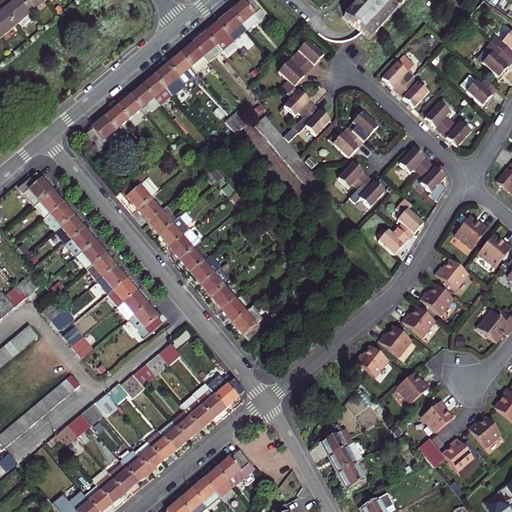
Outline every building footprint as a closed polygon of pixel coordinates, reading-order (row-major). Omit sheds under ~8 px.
[(3,0),(0,3),(0,8),(16,27),(31,14),(18,0),(17,0),(11,5),(6,0),(3,0)] [(18,0),(31,14),(46,2),(45,0),(18,0)] [(230,13),(246,32),(264,17),(250,0),(246,0),(243,3),(230,13)] [(359,0),(343,17),(357,29),(369,40),(405,0),(359,0)] [(0,40),(16,27),(0,8),(0,40)] [(217,24),(233,43),(246,32),(230,13),(217,24)] [(205,35),(221,54),(234,43),(233,43),(217,24),(205,35)] [(496,38),(491,44),(511,63),(511,33),(502,43),(496,38)] [(192,45),(208,64),(221,54),(205,35),(192,45)] [(292,58),(308,73),(323,57),(307,42),(292,58)] [(477,60),(498,79),(511,64),(511,63),(491,44),(477,60)] [(180,56),(196,75),(208,64),(192,45),(180,56)] [(178,79),(183,85),(196,75),(180,56),(167,66),(178,79)] [(414,67),(403,57),(396,65),(381,81),(397,96),(412,79),(406,74),(414,67)] [(287,96),(294,89),(308,73),(292,58),(278,74),(287,82),(280,90),(287,96)] [(167,66),(155,77),(165,90),(178,79),(167,66)] [(482,108),(496,92),(484,81),(479,86),(469,76),(459,87),(482,108)] [(165,90),(155,77),(142,87),(153,100),(159,108),(172,97),(171,96),(165,90)] [(165,90),(171,96),(183,85),(178,79),(165,90)] [(397,96),(413,110),(427,94),(412,79),(397,96)] [(129,98),(140,111),(153,100),(142,87),(129,98)] [(294,119),(298,114),(303,119),(314,107),(298,93),(294,89),(287,96),(291,100),(283,109),(294,119)] [(117,108),(128,121),(140,111),(129,98),(117,108)] [(439,104),(449,114),(453,109),(443,100),(439,104)] [(439,104),(424,120),(440,135),(451,123),(446,118),(449,114),(439,104)] [(330,122),(314,107),(303,119),(286,137),(288,140),(290,142),(298,135),(305,128),(315,138),(330,122)] [(104,119),(115,132),(128,121),(117,108),(104,119)] [(232,117),(242,130),(249,124),(238,112),(232,117)] [(361,114),(347,130),(363,144),(377,129),(361,114)] [(225,123),(235,136),(242,130),(232,117),(225,123)] [(171,122),(184,138),(188,134),(175,118),(171,122)] [(265,118),(254,127),(259,132),(269,123),(265,118)] [(115,132),(104,119),(91,130),(92,131),(85,137),(98,152),(106,147),(107,148),(120,138),(115,132)] [(269,123),(259,132),(263,137),(273,128),(269,123)] [(440,135),(456,149),(470,134),(460,124),(456,128),(451,123),(440,135)] [(273,128),(263,137),(267,142),(277,133),(273,128)] [(328,142),(348,160),(363,144),(347,130),(342,135),(337,131),(328,142)] [(277,133),(267,142),(271,147),(281,138),(277,133)] [(281,138),(271,147),(275,151),(286,143),(281,138)] [(275,151),(279,156),(290,147),(286,143),(275,151)] [(279,156),(283,161),(294,153),(290,147),(279,156)] [(413,171),(418,176),(429,164),(413,150),(398,166),(409,175),(413,171)] [(204,156),(207,160),(213,154),(210,151),(204,156)] [(294,153),(283,161),(287,166),(298,157),(294,153)] [(287,166),(292,171),(302,162),(298,157),(287,166)] [(292,171),(296,176),(306,167),(302,162),(292,171)] [(352,186),(357,191),(368,179),(352,164),(337,180),(348,190),(352,186)] [(445,179),(429,164),(418,176),(423,181),(419,185),(430,195),(429,196),(437,204),(445,190),(440,185),(445,179)] [(296,176),(300,181),(310,172),(306,167),(296,176)] [(224,180),(214,168),(204,176),(214,189),(224,180)] [(511,174),(507,170),(496,183),(511,196),(511,174)] [(300,181),(304,186),(314,177),(310,172),(300,181)] [(145,182),(148,179),(144,174),(121,192),(126,198),(136,211),(150,200),(156,195),(145,182)] [(41,180),(36,175),(18,189),(34,208),(52,193),(41,180)] [(304,186),(308,191),(319,182),(314,177),(304,186)] [(369,210),(384,194),(368,179),(357,191),(349,200),(355,205),(359,200),(369,210)] [(308,191),(312,196),(323,187),(319,182),(308,191)] [(229,198),(235,193),(228,185),(222,190),(229,198)] [(52,193),(34,208),(44,220),(62,205),(52,193)] [(232,199),(241,209),(246,206),(237,195),(232,199)] [(150,200),(136,211),(147,224),(160,213),(150,200)] [(396,231),(408,241),(423,226),(407,211),(411,207),(404,201),(395,211),(402,217),(397,221),(401,225),(396,231)] [(44,220),(44,221),(54,234),(73,218),(62,205),(44,220)] [(147,224),(158,237),(176,221),(166,208),(160,213),(147,224)] [(176,221),(158,237),(168,249),(189,232),(185,227),(191,222),(185,214),(176,221)] [(469,217),(454,236),(472,250),(488,229),(481,224),(479,226),(469,217)] [(54,234),(65,246),(83,231),(73,218),(54,234)] [(83,231),(65,246),(75,259),(94,243),(83,231)] [(378,243),(394,257),(408,241),(396,231),(391,236),(387,232),(378,243)] [(168,249),(179,262),(192,251),(200,244),(189,232),(168,249)] [(493,236),(478,255),(495,269),(511,248),(504,242),(503,244),(493,236)] [(75,259),(86,271),(104,256),(94,243),(75,259)] [(22,246),(18,250),(25,258),(29,254),(22,246)] [(192,251),(179,262),(189,274),(202,263),(192,251)] [(104,256),(86,271),(96,284),(115,268),(104,256)] [(468,275),(464,272),(450,261),(442,270),(440,268),(434,276),(454,292),(468,275)] [(189,274),(200,287),(213,276),(202,263),(189,274)] [(115,268),(96,284),(107,296),(126,281),(115,268)] [(37,276),(44,285),(50,280),(42,272),(37,276)] [(200,287),(210,300),(223,289),(213,276),(200,287)] [(17,287),(26,299),(42,286),(35,278),(27,284),(24,281),(17,287)] [(295,290),(305,302),(317,291),(308,280),(295,290)] [(118,309),(123,305),(136,293),(126,281),(107,296),(118,309)] [(48,292),(53,297),(64,288),(59,283),(48,292)] [(419,301),(439,317),(453,300),(435,286),(428,295),(425,293),(419,301)] [(4,297),(14,309),(26,299),(17,287),(4,297)] [(210,300),(221,312),(234,301),(223,289),(210,300)] [(123,305),(134,317),(147,306),(136,293),(123,305)] [(0,318),(1,320),(14,309),(4,297),(1,294),(0,295),(0,318)] [(221,312),(231,325),(244,314),(234,301),(221,312)] [(55,302),(41,313),(50,323),(63,312),(55,302)] [(157,319),(158,319),(147,306),(134,317),(129,321),(144,340),(162,325),(157,319)] [(244,314),(231,325),(242,338),(243,337),(248,343),(249,343),(267,327),(251,308),(244,314)] [(401,323),(421,339),(435,322),(416,308),(409,317),(407,315),(401,323)] [(64,311),(72,321),(73,320),(65,310),(64,311)] [(63,312),(50,323),(58,333),(72,321),(64,311),(63,312)] [(503,335),(505,336),(511,327),(511,321),(501,312),(497,318),(490,312),(476,330),(495,345),(503,335)] [(24,331),(33,341),(38,337),(29,326),(24,331)] [(249,343),(252,346),(270,331),(267,327),(249,343)] [(411,342),(393,328),(386,337),(384,335),(378,342),(398,358),(411,342)] [(74,329),(62,338),(71,348),(83,338),(74,329)] [(24,331),(19,335),(28,345),(33,341),(24,331)] [(14,339),(23,350),(28,345),(19,335),(14,339)] [(83,338),(71,348),(81,361),(93,351),(83,338)] [(9,343),(18,354),(23,350),(14,339),(9,343)] [(4,347),(13,358),(18,354),(9,343),(4,347)] [(158,355),(168,367),(180,357),(171,345),(158,355)] [(0,350),(0,352),(8,362),(13,358),(4,347),(0,350)] [(388,362),(370,347),(363,356),(360,355),(354,362),(375,378),(388,362)] [(145,366),(155,377),(168,367),(158,355),(145,366)] [(133,376),(143,388),(155,377),(145,366),(133,376)] [(413,374),(396,389),(410,406),(429,389),(423,381),(421,383),(413,374)] [(66,381),(74,391),(80,387),(71,376),(66,381)] [(127,396),(131,400),(144,390),(143,388),(133,376),(120,387),(127,396)] [(209,391),(225,410),(238,399),(237,399),(243,394),(233,381),(232,382),(227,376),(209,391)] [(61,385),(70,395),(74,391),(66,381),(61,385)] [(56,389),(65,400),(70,395),(61,385),(56,389)] [(118,385),(106,395),(115,406),(127,396),(120,387),(118,385)] [(197,402),(213,421),(225,410),(209,391),(205,386),(192,396),(197,402)] [(51,393),(60,404),(65,400),(56,389),(51,393)] [(511,395),(506,390),(500,398),(502,400),(494,409),(511,423),(511,395)] [(46,397),(55,408),(60,404),(51,393),(46,397)] [(95,404),(107,418),(117,410),(105,396),(95,404)] [(192,396),(179,407),(184,412),(197,402),(192,396)] [(41,401),(50,412),(55,408),(46,397),(41,401)] [(36,406),(45,416),(50,412),(41,401),(36,406)] [(184,412),(200,431),(213,421),(197,402),(184,412)] [(434,435),(450,422),(452,420),(445,411),(447,409),(440,402),(421,419),(434,435)] [(80,416),(90,427),(102,417),(93,405),(80,416)] [(31,409),(40,420),(45,416),(36,406),(31,409)] [(26,414),(35,424),(40,420),(31,409),(26,414)] [(184,412),(172,423),(188,442),(200,431),(184,412)] [(21,418),(30,428),(35,424),(26,414),(21,418)] [(68,427),(77,438),(90,427),(80,416),(68,427)] [(17,422),(25,433),(30,428),(21,418),(17,422)] [(477,426),(475,424),(467,430),(484,450),(501,436),(486,418),(477,426)] [(12,426),(20,436),(25,433),(17,422),(12,426)] [(159,433),(175,452),(188,442),(172,423),(159,433)] [(7,430),(15,441),(20,436),(12,426),(7,430)] [(59,442),(65,449),(77,438),(68,427),(55,437),(59,442)] [(323,442),(321,444),(337,474),(355,465),(361,461),(352,445),(346,448),(338,434),(341,432),(338,427),(328,432),(321,439),(323,442)] [(15,441),(7,430),(2,434),(11,445),(15,441)] [(338,434),(346,448),(352,445),(345,431),(341,432),(338,434)] [(146,444),(162,463),(175,452),(159,433),(146,444)] [(0,442),(5,449),(11,445),(2,434),(0,435),(0,442)] [(55,437),(47,444),(51,448),(59,442),(55,437)] [(473,460),(456,440),(449,446),(450,448),(441,456),(457,473),(473,460)] [(434,469),(444,461),(428,441),(418,449),(434,469)] [(134,454),(150,473),(162,463),(146,444),(134,454)] [(216,470),(232,489),(254,470),(239,452),(229,460),(228,459),(216,470)] [(122,466),(137,484),(150,473),(134,454),(133,453),(120,464),(122,466)] [(8,455),(0,461),(0,466),(5,472),(16,463),(8,455)] [(337,474),(350,498),(367,489),(355,465),(337,474)] [(109,476),(124,495),(137,484),(122,466),(109,476)] [(203,481),(219,500),(232,489),(216,470),(203,481)] [(104,471),(92,481),(96,487),(109,476),(104,471)] [(96,487),(112,505),(124,495),(109,476),(96,487)] [(191,491),(207,510),(219,500),(203,481),(191,491)] [(511,483),(482,504),(487,511),(503,511),(508,509),(505,504),(511,499),(511,483)] [(96,487),(84,497),(96,511),(103,511),(112,505),(96,487)] [(204,511),(207,510),(191,491),(178,502),(186,511),(204,511)] [(394,511),(386,496),(360,510),(360,511),(394,511)] [(96,511),(84,497),(66,511),(96,511)] [(186,511),(178,502),(165,511),(186,511)]
